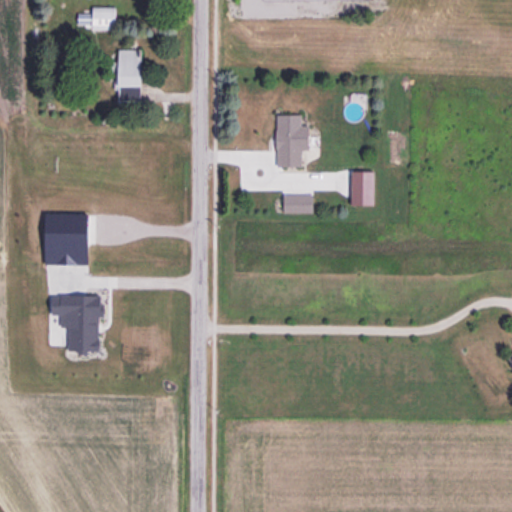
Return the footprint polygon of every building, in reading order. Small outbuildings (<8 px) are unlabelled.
[(116,7),(116,28),(79,28),(79,14),(93,14),(93,7),(116,7)] [(119,49),(118,99),(139,100),(140,50),(119,49)] [(278,115),(278,166),(302,166),(302,150),(309,150),(309,127),(301,127),(301,115),(278,115)] [(352,172),(352,204),(374,204),(374,172),(352,172)] [(284,195),(284,211),(312,211),(312,195),(284,195)]
